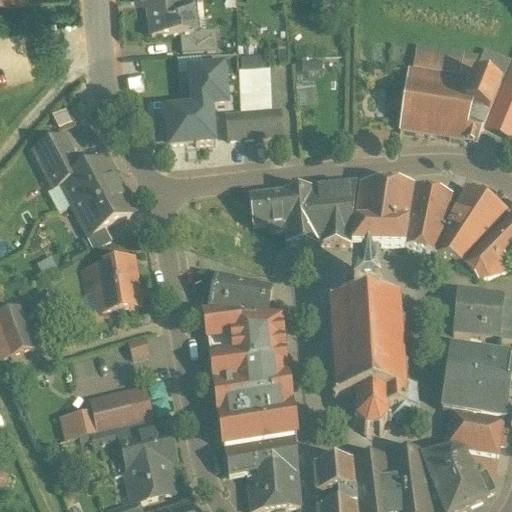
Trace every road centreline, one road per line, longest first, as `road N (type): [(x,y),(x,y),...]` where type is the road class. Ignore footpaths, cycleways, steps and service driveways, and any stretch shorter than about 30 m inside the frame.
road 1 (residential): [(155,202),(351,169),(453,170),(511,193)]
road 2 (residential): [(232,511),(205,469),(155,202)]
road 3 (track): [(0,163),(86,66),(104,62)]
road 4 (track): [(56,511),(0,397)]
